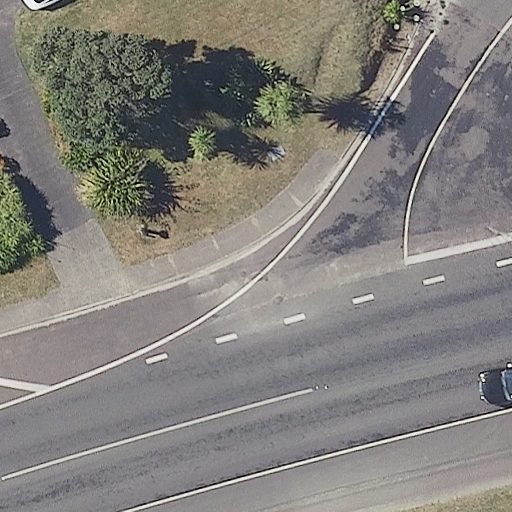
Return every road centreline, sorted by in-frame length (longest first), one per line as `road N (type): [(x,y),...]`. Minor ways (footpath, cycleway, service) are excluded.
road 1 (primary): [(0,482),(511,347)]
road 2 (residential): [(511,343),(482,233),(511,115)]
